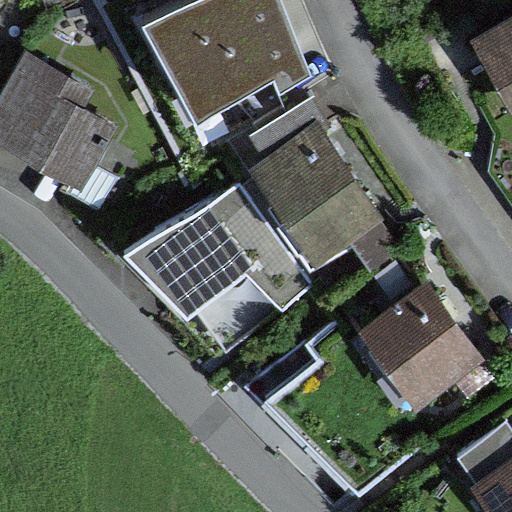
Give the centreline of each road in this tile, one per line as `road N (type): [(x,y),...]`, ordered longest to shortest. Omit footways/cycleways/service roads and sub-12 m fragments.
road 1 (residential): [(0,202),(293,511)]
road 2 (residential): [(334,0),(368,77),(511,282)]
